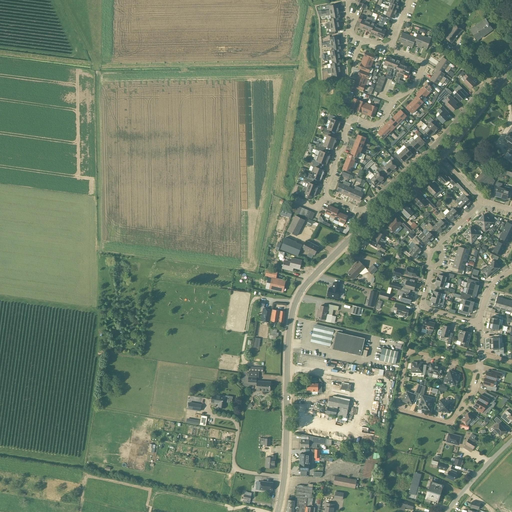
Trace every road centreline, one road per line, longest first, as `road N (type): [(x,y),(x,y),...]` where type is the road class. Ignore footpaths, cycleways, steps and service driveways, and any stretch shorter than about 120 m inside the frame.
road 1 (tertiary): [(277,511),(297,295),(369,220)]
road 2 (residential): [(451,420),(396,405),(405,357),(414,351),(478,369)]
road 3 (residential): [(362,211),(488,83)]
road 4 (unknown): [(280,473),(238,465),(236,419),(205,399)]
